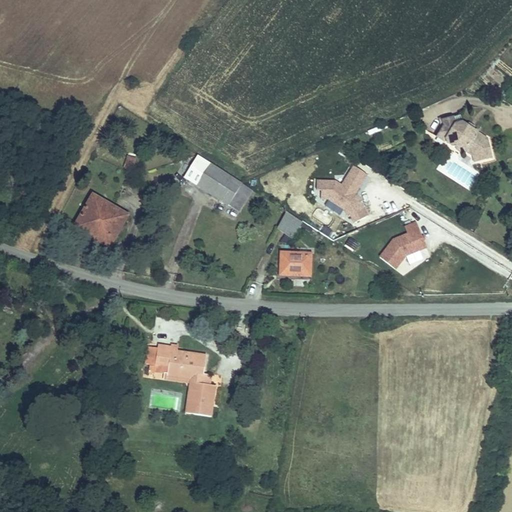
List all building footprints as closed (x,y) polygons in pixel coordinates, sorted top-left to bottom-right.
[(487,139),(476,132),(472,129),(471,131),(466,127),(467,126),(464,124),(462,123),(455,125),(453,118),(443,121),(444,126),(441,130),(449,135),(446,139),(447,142),(447,144),(453,147),(457,146),(467,152),(473,156),(474,162),(491,158),(487,139)] [(475,128),(468,123),(464,124),(467,126),(472,129),(476,132),(475,128)] [(446,139),(449,135),(441,130),(437,137),(445,142),(447,142),(446,139)] [(467,152),(457,146),(455,147),(456,149),(464,154),(467,152)] [(132,170),(135,159),(128,157),(125,168),(132,170)] [(242,185),(210,165),(198,185),(229,205),(242,185)] [(370,218),(356,188),(367,183),(360,168),(317,188),(323,201),(335,196),(349,227),(370,218)] [(239,211),(252,192),(242,185),(229,205),(239,211)] [(77,224),(87,229),(90,225),(110,237),(124,213),(93,195),(77,224)] [(292,238),(302,222),(287,212),(277,229),(291,237),(292,238)] [(109,248),(128,216),(124,213),(110,237),(90,225),(87,229),(85,234),(109,248)] [(421,252),(427,249),(417,222),(404,226),(408,237),(381,247),(390,269),(409,262),(410,265),(424,260),(421,252)] [(85,234),(87,229),(77,224),(74,228),(85,234)] [(311,273),(311,254),(300,253),(281,253),(280,275),(296,276),(296,272),(311,273)] [(147,357),(147,362),(150,365),(149,373),(155,374),(155,371),(156,366),(169,368),(168,373),(168,376),(194,379),(194,383),(191,383),(191,384),(186,413),(211,417),(215,387),(210,386),(212,376),(203,375),(206,356),(177,352),(171,351),(172,347),(158,345),(158,349),(156,358),(147,357)] [(149,348),(147,357),(156,358),(158,349),(149,348)]
